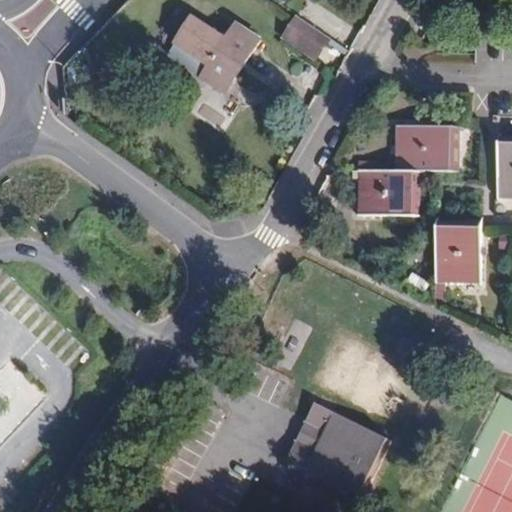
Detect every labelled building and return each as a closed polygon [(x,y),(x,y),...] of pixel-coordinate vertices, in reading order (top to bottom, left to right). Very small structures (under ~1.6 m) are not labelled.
[(209,69),(227,42),(192,17),(174,43),(209,69)] [(331,42),(299,19),(283,40),(315,63),(331,42)] [(397,163),(418,164),(454,165),(456,120),(399,118),(397,163)] [(511,193),(511,134),(499,134),(497,192),(511,193)] [(418,164),(397,163),(359,163),(358,208),(416,210),(418,164)] [(480,278),(481,219),(434,217),(432,274),(480,278)] [(378,447),(306,409),(274,466),(347,506),(378,447)]
